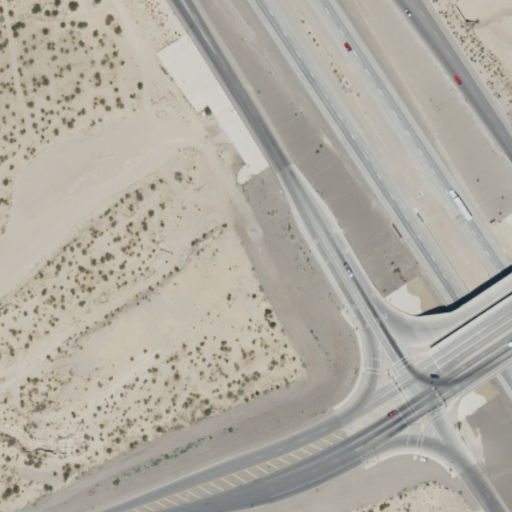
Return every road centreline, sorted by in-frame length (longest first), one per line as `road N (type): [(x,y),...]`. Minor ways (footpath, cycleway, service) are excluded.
road 1 (motorway): [(258,0),(511,378)]
road 2 (secondary): [(286,174),(497,511)]
road 3 (motorway): [(511,292),(314,0)]
road 4 (secondary): [(417,392),(387,392),(286,447),(111,511)]
road 5 (secondary): [(182,511),(266,489),(353,451),(405,419),(417,392)]
road 6 (secondary): [(174,0),(286,174)]
road 7 (motorway): [(192,0),(286,174)]
road 8 (secondary): [(511,149),(413,0)]
road 9 (motorway): [(480,100),(393,0)]
